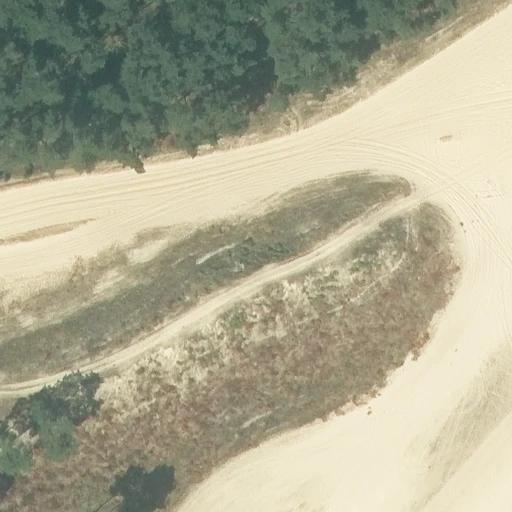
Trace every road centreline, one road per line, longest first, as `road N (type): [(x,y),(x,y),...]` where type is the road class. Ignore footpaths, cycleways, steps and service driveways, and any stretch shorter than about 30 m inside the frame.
road 1 (track): [(511,108),(174,197),(0,220)]
road 2 (track): [(511,17),(404,88),(174,197)]
